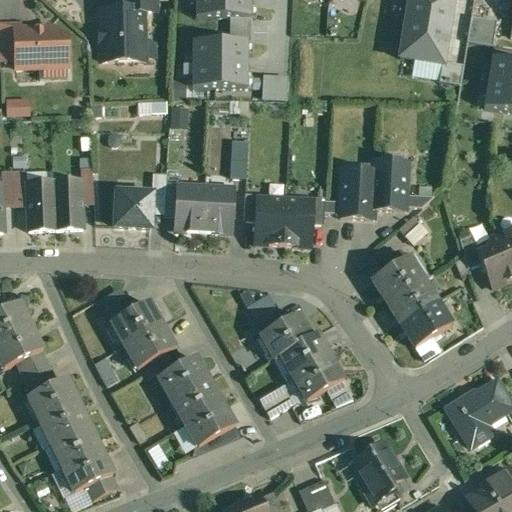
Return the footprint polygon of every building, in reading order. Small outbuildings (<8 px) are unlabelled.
[(156,0),(120,0),(121,13),(141,13),(142,14),(156,13),(156,0)] [(250,0),(195,0),(195,20),(250,20),(250,0)] [(409,0),(401,60),(442,66),(452,0),(409,0)] [(121,13),(100,14),(101,33),(99,33),(99,45),(101,45),(102,64),(143,63),(142,14),(141,13),(121,13)] [(498,20),(473,16),(469,42),(493,46),(498,20)] [(20,27),(0,27),(0,63),(15,63),(14,32),(20,32),(20,27)] [(46,27),(42,31),(20,32),(14,32),(15,63),(16,70),(39,70),(39,69),(47,69),(52,63),(67,63),(66,42),(50,27),(46,27)] [(247,44),(192,44),(192,67),(247,67),(247,44)] [(511,86),(511,60),(500,59),(496,85),(511,86)] [(463,67),(443,63),(442,67),(442,66),(439,84),(460,87),(463,67)] [(247,67),(192,67),(192,90),(247,91),(247,67)] [(289,77),(266,76),(264,100),(287,102),(289,77)] [(186,83),(173,83),(172,101),(186,101),(186,83)] [(511,113),(511,86),(496,85),(493,110),(511,113)] [(29,102),(6,103),(6,119),(30,118),(29,102)] [(165,103),(151,104),(152,116),(166,115),(165,103)] [(186,106),(172,105),(171,123),(185,124),(186,106)] [(101,107),(89,107),(90,120),(102,120),(101,107)] [(246,160),(236,159),(235,180),(245,180),(246,160)] [(407,165),(374,163),(373,173),(371,211),(373,211),(404,213),(404,209),(405,197),(407,165)] [(92,171),(80,172),(81,184),(92,183),(92,171)] [(373,173),(342,172),(340,204),(340,216),(340,220),(372,221),(373,211),(371,211),(373,173)] [(13,174),(1,175),(1,186),(14,186),(13,174)] [(25,174),(13,174),(14,186),(26,185),(25,174)] [(152,176),(151,197),(150,216),(164,217),(166,177),(152,176)] [(92,183),(81,184),(81,207),(93,207),(92,183)] [(81,184),(53,185),(55,232),(82,231),(81,207),(81,184)] [(26,185),(14,186),(15,210),(27,209),(26,186),(26,185)] [(53,185),(26,186),(27,209),(28,233),(55,232),(53,185)] [(14,186),(1,186),(1,187),(2,210),(15,210),(14,186)] [(205,190),(177,189),(175,232),(203,233),(205,190)] [(233,192),(205,190),(203,233),(231,234),(233,192)] [(150,216),(151,197),(117,195),(115,228),(150,230),(150,216)] [(258,197),(245,196),(243,223),(255,223),(256,200),(258,200),(258,197)] [(434,199),(405,197),(404,209),(421,210),(434,199)] [(325,200),(311,199),(311,203),(312,203),(311,226),(323,227),(324,215),(324,203),(325,200)] [(258,200),(256,200),(255,223),(254,246),(282,248),(284,202),(258,200)] [(311,203),(284,202),(282,248),(310,249),(311,226),(312,203),(311,203)] [(340,204),(324,203),(324,215),(340,216),(340,204)] [(511,232),(500,237),(500,236),(490,240),(485,252),(479,255),(477,256),(481,265),(492,290),(511,280),(511,232)] [(479,255),(471,237),(459,242),(468,270),(481,265),(477,256),(479,255)] [(398,252),(376,266),(382,276),(404,262),(398,252)] [(382,276),(372,283),(386,305),(422,282),(419,284),(405,263),(409,261),(408,260),(404,262),(382,276)] [(422,282),(386,305),(401,327),(437,305),(436,304),(433,306),(419,285),(423,283),(422,282)] [(246,309),(255,324),(278,312),(269,296),(246,309)] [(130,300),(107,312),(113,324),(136,312),(130,300)] [(0,314),(0,344),(30,329),(19,305),(5,311),(0,314)] [(113,324),(111,325),(113,328),(117,326),(128,347),(162,327),(150,305),(113,324)] [(437,305),(401,327),(415,350),(451,327),(450,326),(447,328),(434,307),(437,305)] [(278,312),(255,324),(262,336),(284,324),(278,312)] [(262,336),(260,337),(261,339),(264,337),(277,358),(273,360),(273,361),(317,337),(316,336),(310,340),(297,317),(284,324),(262,336)] [(162,327),(128,347),(141,370),(151,364),(173,352),(175,351),(162,327)] [(30,329),(0,344),(0,355),(6,369),(3,371),(3,372),(17,365),(41,354),(42,353),(30,329)] [(317,337),(273,361),(274,362),(283,356),(296,378),(292,380),(293,380),(330,359),(317,337)] [(173,352),(151,364),(154,369),(176,357),(173,352)] [(41,354),(17,365),(25,381),(49,370),(41,354)] [(176,357),(154,369),(160,380),(182,367),(176,357)] [(330,359),(293,380),(293,381),(296,379),(309,401),(305,403),(306,404),(327,392),(343,383),(330,359)] [(119,382),(106,360),(94,366),(107,388),(119,382)] [(160,380),(158,381),(159,382),(162,380),(175,402),(171,404),(209,383),(195,360),(182,367),(160,380)] [(49,370),(25,381),(33,398),(57,386),(49,370)] [(33,398),(28,400),(28,402),(32,400),(43,423),(78,406),(66,382),(57,386),(33,398)] [(209,383),(171,404),(172,405),(175,403),(187,424),(184,426),(184,427),(222,406),(209,383)] [(327,392),(336,408),(352,399),(343,383),(327,392)] [(511,408),(496,384),(468,402),(467,400),(447,412),(472,450),(494,436),(488,427),(511,412),(511,408)] [(283,387),(259,400),(270,419),(294,406),(283,387)] [(78,406),(43,423),(54,446),(89,429),(78,406)] [(222,406),(184,427),(185,428),(188,426),(200,447),(197,449),(198,450),(235,429),(222,406)] [(146,440),(137,424),(129,428),(138,445),(146,440)] [(89,429),(54,446),(66,470),(100,453),(89,429)] [(384,448),(352,466),(358,477),(355,479),(371,507),(390,496),(395,504),(398,503),(391,489),(403,482),(384,448)] [(66,470),(62,472),(66,471),(77,493),(73,495),(74,496),(86,490),(111,478),(112,477),(100,453),(66,470)] [(511,511),(511,475),(509,471),(480,488),(483,494),(468,502),(466,502),(472,511),(511,511)] [(111,478),(86,490),(92,504),(117,492),(111,478)] [(324,482),(311,488),(322,511),(334,506),(324,482)] [(311,488),(298,493),(306,511),(320,511),(322,511),(311,488)] [(260,498),(227,511),(279,511),(273,497),(261,501),(260,498)]
